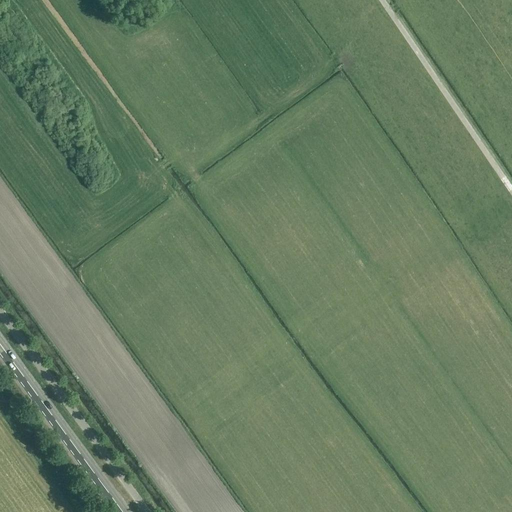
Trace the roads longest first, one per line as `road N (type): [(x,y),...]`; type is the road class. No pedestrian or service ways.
road 1 (unclassified): [(146,511),(0,311)]
road 2 (secondary): [(122,511),(0,344)]
